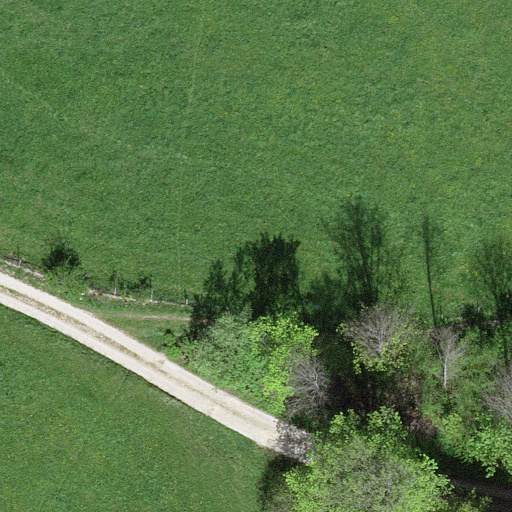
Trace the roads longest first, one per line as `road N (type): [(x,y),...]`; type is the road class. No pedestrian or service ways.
road 1 (track): [(511,504),(368,469),(284,438),(0,289)]
road 2 (track): [(511,327),(357,340),(123,325),(100,342)]
